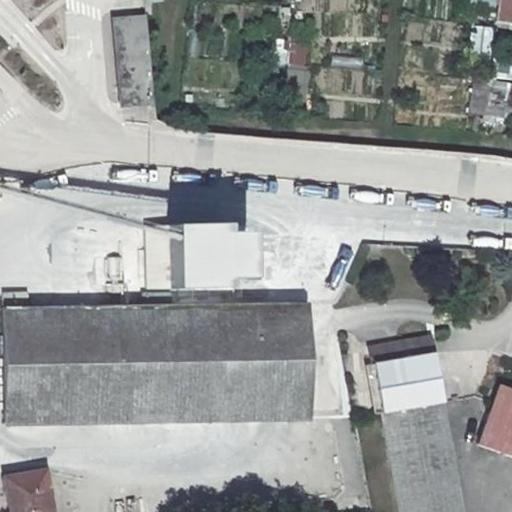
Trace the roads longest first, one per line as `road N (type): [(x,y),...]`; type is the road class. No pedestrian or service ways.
road 1 (track): [(182,0),(174,118),(511,149)]
road 2 (track): [(395,0),(386,136)]
